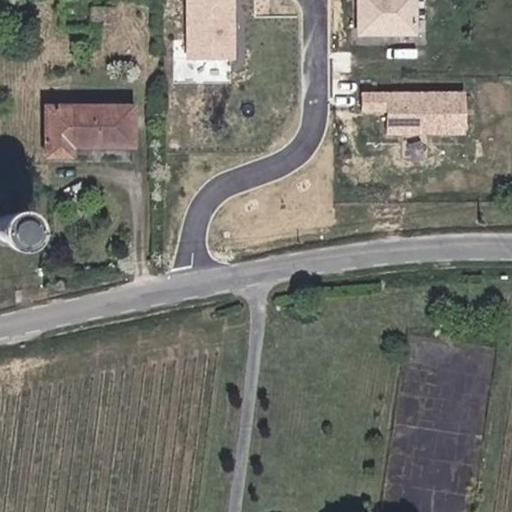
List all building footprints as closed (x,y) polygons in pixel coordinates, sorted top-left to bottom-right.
[(184,0),(184,57),(234,57),(234,0),(184,0)] [(417,32),(416,0),(360,0),(361,33),(417,32)] [(465,132),(466,88),(359,87),(358,109),(384,109),(384,131),(465,132)] [(131,140),(130,103),(46,103),(46,151),(69,151),(69,141),(131,140)] [(131,150),(131,140),(69,141),(69,151),(131,150)] [(22,221),(19,218),(16,216),(10,214),(5,213),(1,214),(0,214),(0,249),(5,251),(11,251),(16,248),(22,244),(25,238),(26,232),(25,227),(22,221)]
